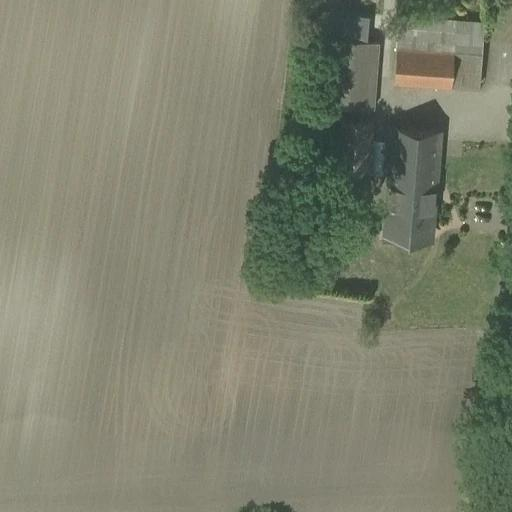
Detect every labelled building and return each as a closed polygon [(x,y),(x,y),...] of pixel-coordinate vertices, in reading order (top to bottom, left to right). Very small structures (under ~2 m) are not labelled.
[(379,106),(384,39),(374,38),(376,13),(333,10),(331,37),(346,38),(341,103),(379,106)] [(456,20),(399,15),(393,78),(450,83),(456,20)] [(371,119),(340,116),(336,167),(367,170),(369,155),(371,119)] [(439,129),(388,125),(385,156),(369,155),(367,170),(389,172),(390,166),(436,170),(439,129)] [(436,170),(390,166),(389,172),(384,232),(430,235),(436,170)]
